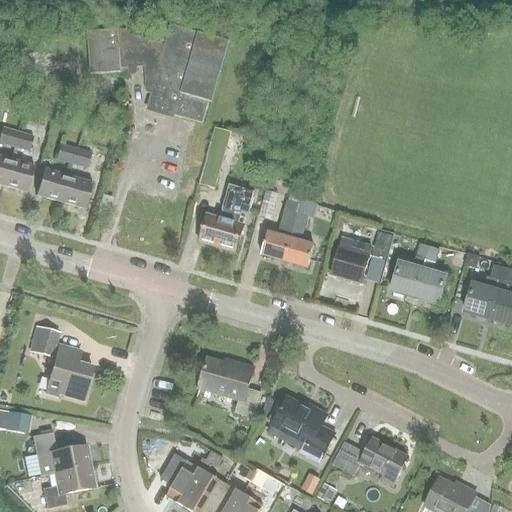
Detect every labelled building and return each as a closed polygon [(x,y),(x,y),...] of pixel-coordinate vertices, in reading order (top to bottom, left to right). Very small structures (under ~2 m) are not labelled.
[(213,23),(201,24),(202,32),(214,31),(213,23)] [(144,27),(132,28),(133,36),(145,35),(144,27)] [(80,31),(68,32),(69,40),(81,39),(80,31)] [(198,43),(158,45),(159,74),(200,72),(198,43)] [(69,47),(29,49),(31,78),(71,76),(69,47)] [(134,47),(94,49),(95,78),(135,76),(134,47)] [(256,49),(227,51),(230,96),(259,94),(256,49)] [(262,112),(251,109),(248,117),(260,120),(262,112)] [(157,127),(150,152),(178,160),(185,135),(157,127)] [(0,134),(0,144),(12,148),(16,133),(2,129),(0,134)] [(32,138),(16,133),(12,148),(28,153),(32,138)] [(71,165),(75,150),(60,146),(55,161),(71,165)] [(90,154),(75,150),(71,165),(86,169),(90,154)] [(170,186),(178,160),(150,152),(143,178),(170,186)] [(199,159),(188,155),(186,163),(197,166),(199,159)] [(214,187),(222,162),(208,157),(200,183),(214,187)] [(0,186),(1,187),(9,160),(0,158),(0,186)] [(33,167),(9,160),(1,187),(26,194),(33,167)] [(36,196),(60,203),(67,177),(43,170),(36,196)] [(67,177),(60,203),(84,210),(92,184),(93,178),(83,175),(81,181),(67,177)] [(163,212),(170,186),(143,178),(135,203),(163,212)] [(180,180),(178,188),(190,191),(192,184),(180,180)] [(220,219),(206,215),(199,243),(236,254),(244,226),(239,225),(242,213),(249,215),(255,193),(229,185),(221,211),(222,211),(220,219)] [(188,199),(190,191),(178,188),(176,196),(188,199)] [(274,206),(262,202),(258,216),(270,219),(274,206)] [(261,256),(284,262),(297,215),(288,212),(281,238),(267,233),(261,256)] [(306,217),(297,215),(284,262),(307,269),(313,247),(299,243),(302,231),(306,217)] [(384,262),(391,237),(378,234),(371,259),(384,262)] [(420,242),(394,235),(392,245),(418,252),(420,242)] [(341,238),(338,249),(331,275),(361,284),(372,247),(341,238)] [(427,255),(429,249),(420,246),(416,259),(420,260),(425,261),(427,255)] [(431,273),(438,251),(429,249),(427,255),(425,261),(422,271),(414,299),(438,306),(446,278),(431,273)] [(477,258),(467,256),(465,265),(472,267),(475,265),(477,258)] [(422,271),(399,264),(391,293),(414,299),(422,271)] [(488,320),(502,269),(486,265),(483,277),(486,277),(483,288),(473,285),(465,314),(488,320)] [(488,320),(511,327),(511,323),(511,271),(502,269),(488,320)] [(57,335),(36,330),(30,353),(55,359),(45,396),(55,398),(56,395),(82,402),(91,369),(76,365),(80,353),(58,347),(58,348),(53,346),(55,336),(57,336),(57,335)] [(253,420),(261,394),(247,390),(254,369),(234,364),(233,367),(207,359),(198,389),(239,401),(235,414),(253,420)] [(286,399),(273,424),(267,434),(300,451),(303,445),(323,456),(335,434),(321,427),(326,416),(312,408),(310,411),(286,399)] [(0,431),(27,436),(30,417),(0,412),(0,431)] [(53,475),(89,468),(85,447),(55,453),(52,434),(32,438),(33,446),(37,466),(39,477),(53,475)] [(365,454),(354,448),(344,443),(332,466),(354,477),(360,465),(382,476),(380,481),(392,487),(407,459),(372,440),(365,454)] [(211,452),(205,463),(210,466),(216,456),(211,452)] [(216,456),(210,466),(216,469),(222,459),(216,456)] [(187,462),(166,498),(185,509),(206,473),(210,466),(205,463),(201,461),(197,468),(187,462)] [(239,476),(250,483),(255,474),(244,467),(239,476)] [(93,490),(89,468),(53,475),(56,488),(42,490),(46,510),(66,506),(64,495),(93,490)] [(285,487),(258,471),(249,485),(266,495),(263,500),(274,506),(285,487)] [(185,509),(189,511),(208,511),(225,484),(206,474),(206,473),(185,509)] [(318,480),(311,476),(303,491),(310,495),(318,480)] [(482,511),(486,505),(473,499),(476,494),(462,487),(460,490),(439,479),(425,509),(432,511),(482,511)] [(225,484),(208,511),(233,511),(243,495),(225,484)] [(336,492),(323,484),(315,498),(328,505),(336,492)] [(243,495),(233,511),(258,511),(262,506),(243,495)] [(342,511),(347,502),(338,497),(333,506),(342,511)]
